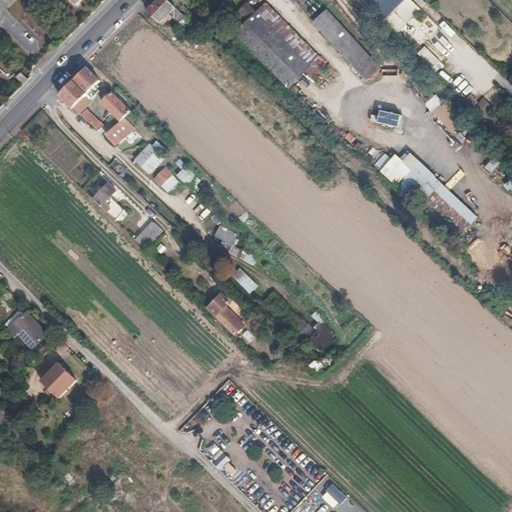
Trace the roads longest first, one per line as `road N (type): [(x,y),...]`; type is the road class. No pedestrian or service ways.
road 1 (track): [(0,267),(249,511)]
road 2 (primary): [(0,128),(128,0)]
